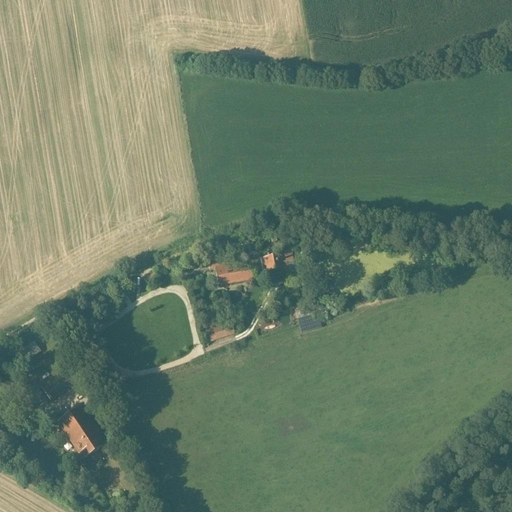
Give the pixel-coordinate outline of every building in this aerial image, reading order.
[(272,229),(268,229),(268,232),(272,232),(273,241),(276,240),(276,239),(288,237),(287,229),(272,231),(272,229)] [(292,254),(261,259),(261,261),(264,278),(288,273),(288,272),(294,271),(292,262),(293,261),(292,254)] [(218,267),(215,268),(219,286),(257,279),(254,262),(253,261),(224,266),(218,267)] [(261,261),(254,262),(257,279),(264,278),(261,261)] [(144,264),(137,272),(140,276),(148,268),(144,264)] [(230,322),(213,327),(216,339),(234,334),(230,322)] [(213,327),(208,329),(211,341),(216,339),(213,327)] [(35,343),(18,354),(24,362),(40,351),(35,343)] [(74,364),(41,387),(50,401),(84,378),(74,364)] [(29,381),(19,388),(28,404),(39,397),(29,381)] [(82,406),(58,422),(84,460),(107,444),(82,406)]
